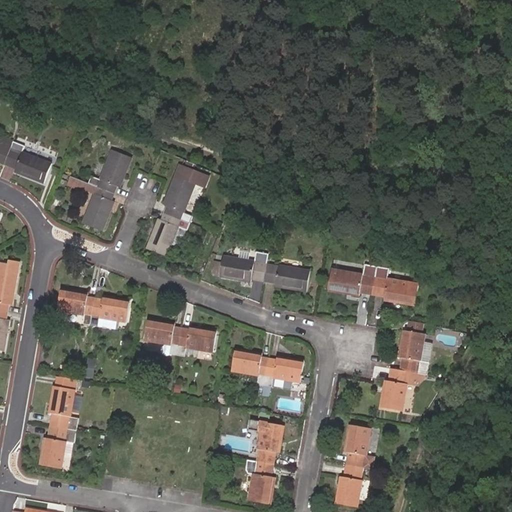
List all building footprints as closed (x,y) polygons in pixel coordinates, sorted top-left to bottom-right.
[(0,144),(11,149),(13,143),(14,141),(2,136),(0,142),(0,144)] [(25,147),(13,143),(11,149),(5,164),(17,169),(15,172),(45,183),(52,164),(23,153),(25,147)] [(0,162),(5,164),(11,149),(0,144),(0,162)] [(90,183),(114,193),(117,186),(119,188),(132,158),(112,150),(101,180),(93,177),(90,183)] [(165,213),(189,223),(192,216),(185,213),(197,184),(205,187),(210,176),(180,165),(164,204),(168,206),(165,213)] [(87,191),(90,183),(72,176),(69,184),(87,191)] [(111,201),(114,193),(90,183),(87,191),(95,195),(84,223),(102,231),(114,202),(111,201)] [(179,247),(189,223),(165,213),(162,220),(160,219),(148,249),(166,256),(172,244),(179,247)] [(264,281),(267,264),(269,255),(257,252),(256,261),(224,256),(223,260),(223,264),(216,263),(215,272),(221,273),(220,277),(252,282),(252,279),(264,281)] [(0,310),(9,312),(10,305),(13,306),(21,262),(9,260),(8,263),(0,262),(0,310)] [(267,264),(264,281),(277,283),(276,286),(308,291),(311,272),(267,264)] [(373,295),(377,268),(365,266),(364,274),(333,269),(329,291),(359,296),(360,293),(373,295)] [(389,269),(377,268),(373,295),(385,297),(385,300),(415,304),(419,284),(388,279),(389,269)] [(459,281),(461,274),(450,270),(447,277),(459,281)] [(92,324),(96,298),(88,297),(88,295),(62,290),(58,310),(85,315),(84,324),(92,326),(92,324)] [(128,322),(131,302),(103,297),(103,299),(96,298),(92,324),(92,326),(99,327),(101,317),(128,322)] [(9,312),(0,310),(0,350),(5,351),(10,320),(7,320),(9,312)] [(178,355),(183,328),(175,326),(175,324),(149,320),(145,341),(171,346),(170,353),(178,355)] [(408,323),(407,331),(422,334),(424,325),(408,323)] [(190,329),(183,328),(178,355),(185,356),(187,348),(213,352),(217,331),(190,327),(190,329)] [(401,370),(426,375),(432,343),(425,342),(427,335),(422,334),(407,331),(404,331),(399,357),(404,358),(401,370)] [(257,384),(265,385),(270,359),(262,357),(262,354),(236,350),(232,371),(241,373),(240,380),(257,383),(257,384)] [(270,359),(265,385),(272,386),(272,385),(290,388),(291,381),(301,383),(305,361),(278,357),(277,360),(270,359)] [(96,359),(87,358),(85,373),(93,375),(96,359)] [(401,370),(393,369),(391,382),(389,381),(384,407),(403,411),(408,384),(416,385),(417,384),(418,376),(425,377),(426,375),(401,370)] [(418,376),(417,384),(420,384),(425,379),(425,377),(418,376)] [(58,388),(76,390),(78,379),(60,377),(58,388)] [(169,379),(161,378),(159,388),(167,389),(169,379)] [(53,415),(51,426),(76,430),(78,418),(72,417),(76,390),(58,388),(56,387),(51,414),(53,415)] [(83,411),(85,395),(77,394),(75,410),(83,411)] [(258,461),(274,463),(276,452),(280,453),(284,426),(263,423),(258,449),(260,450),(258,461)] [(76,430),(51,426),(49,439),(47,439),(42,464),(63,468),(65,455),(67,442),(74,443),(76,430)] [(350,452),(347,465),(363,467),(372,469),(374,457),(367,456),(372,429),(353,426),(348,452),(350,452)] [(72,456),(74,443),(67,442),(65,455),(72,456)] [(256,474),(258,461),(248,459),(246,469),(247,473),(254,474),(256,474)] [(272,477),(274,463),(258,461),(256,474),(254,474),(249,501),(270,504),(275,478),(272,477)] [(363,467),(347,465),(345,477),(344,477),(339,503),(358,507),(363,480),(361,480),(363,467)]
